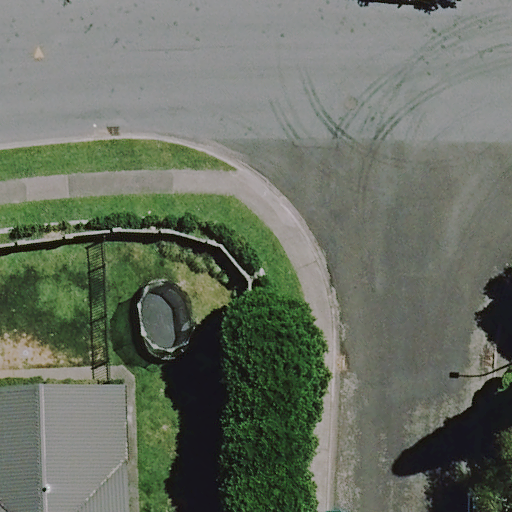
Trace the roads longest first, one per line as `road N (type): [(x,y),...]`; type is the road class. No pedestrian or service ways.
road 1 (residential): [(402,511),(419,50)]
road 2 (residential): [(419,50),(85,44),(0,53)]
